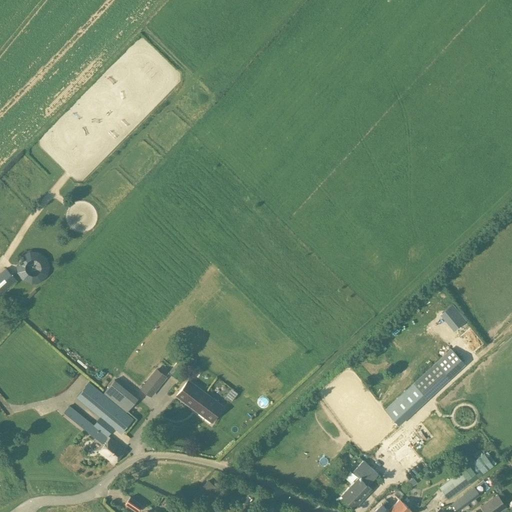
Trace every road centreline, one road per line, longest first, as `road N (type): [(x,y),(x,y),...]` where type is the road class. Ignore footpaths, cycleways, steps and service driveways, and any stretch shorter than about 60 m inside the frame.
road 1 (track): [(219,464),(511,191)]
road 2 (unclassified): [(25,511),(83,498),(130,461),(162,455),(226,466),(330,511)]
road 3 (track): [(336,376),(209,249)]
